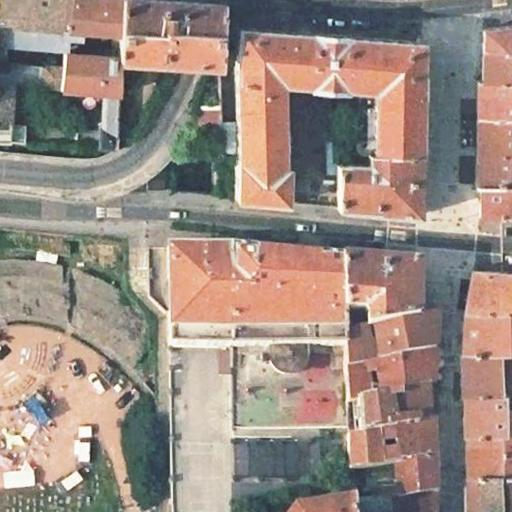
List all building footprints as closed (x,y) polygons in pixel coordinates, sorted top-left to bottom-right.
[(68,0),(0,0),(0,140),(6,141),(23,142),(24,124),(9,123),(12,80),(36,82),(36,87),(57,88),(60,66),(0,62),(2,42),(56,46),(56,55),(61,55),(62,52),(65,29),(68,0)] [(122,0),(68,0),(65,29),(107,32),(106,38),(114,38),(113,43),(120,46),(122,0)] [(119,58),(174,61),(182,62),(194,63),(220,65),(222,25),(223,3),(175,0),(122,0),(120,46),(119,58)] [(481,46),(511,47),(511,25),(482,29),(481,46)] [(311,33),(238,28),(236,50),(236,60),(235,60),(234,80),(235,80),(236,154),(234,198),(286,202),(286,201),(337,206),(336,162),(336,152),(337,152),(336,138),(331,139),(328,98),(311,100),(314,140),(323,139),(325,172),(287,170),(287,166),(282,166),(282,84),(309,86),(309,88),(344,90),(345,89),(372,91),(372,153),(419,153),(421,42),(416,41),(348,36),(311,33)] [(480,80),(511,81),(511,47),(481,46),(480,79),(480,80)] [(119,58),(62,52),(61,55),(60,66),(57,88),(103,92),(102,129),(100,129),(99,146),(115,147),(119,58)] [(480,79),(475,80),(475,104),(475,116),(511,117),(511,81),(480,80),(480,79)] [(220,132),(220,108),(192,109),(192,133),(220,132)] [(511,117),(475,116),(475,145),(511,145),(511,117)] [(474,185),(478,185),(511,185),(511,145),(475,145),(474,185)] [(366,162),(336,162),(337,206),(337,207),(418,215),(419,153),(372,153),(366,153),(366,162)] [(114,194),(143,194),(144,164),(0,155),(0,189),(35,193),(114,194)] [(511,185),(478,185),(474,185),(474,190),(475,190),(478,190),(477,214),(511,214),(511,185)] [(229,248),(166,249),(166,315),(166,348),(169,348),(233,347),(269,347),(269,357),(270,363),(274,368),(278,372),(284,374),(290,374),(295,372),(300,368),(303,363),(304,357),(304,347),(344,346),(344,333),(343,313),(341,258),(319,256),(319,257),(252,251),(252,250),(229,248)] [(417,265),(341,258),(343,313),(362,312),(365,317),(366,329),(371,328),(415,319),(416,293),(417,265)] [(511,271),(502,272),(498,272),(472,270),(464,311),(511,311),(511,271)] [(511,311),(464,311),(462,352),(511,352),(511,311)] [(364,329),(344,333),(344,346),(344,367),(433,348),(436,314),(433,315),(415,319),(371,328),(375,344),(367,346),(364,329)] [(344,367),(346,401),(355,399),(434,384),(433,348),(344,367)] [(511,352),(462,352),(462,394),(510,393),(511,392),(511,352)] [(434,384),(355,399),(357,433),(433,421),(435,420),(434,384)] [(465,433),(511,433),(511,419),(511,413),(510,393),(462,394),(463,435),(465,435),(465,433)] [(374,467),(381,466),(433,455),(433,421),(357,433),(348,435),(348,470),(365,468),(374,467)] [(511,433),(465,433),(465,435),(464,475),(511,476),(511,460),(511,441),(511,440),(511,433)] [(268,447),(230,447),(231,503),(268,503),(268,447)] [(381,466),(374,467),(376,483),(395,480),(397,487),(376,490),(377,501),(383,500),(433,492),(434,492),(433,455),(381,466)] [(365,468),(348,470),(349,490),(367,489),(365,468)] [(511,511),(511,476),(464,475),(463,511),(511,511)] [(377,501),(350,502),(350,504),(349,511),(434,511),(433,492),(383,500),(377,501)]
